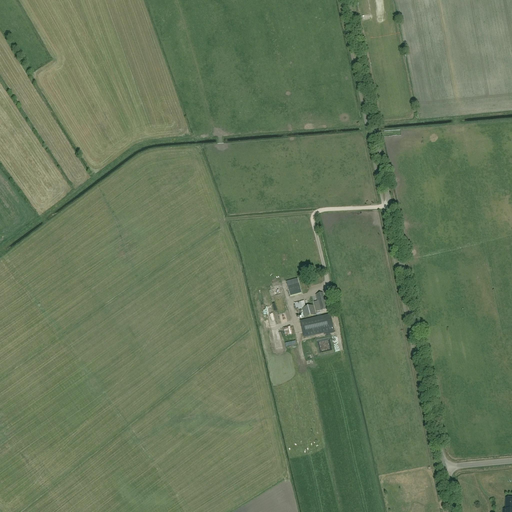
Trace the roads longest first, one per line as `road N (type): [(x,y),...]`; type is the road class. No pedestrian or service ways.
road 1 (unclassified): [(445,467),(347,0)]
road 2 (track): [(315,213),(226,219),(195,139)]
